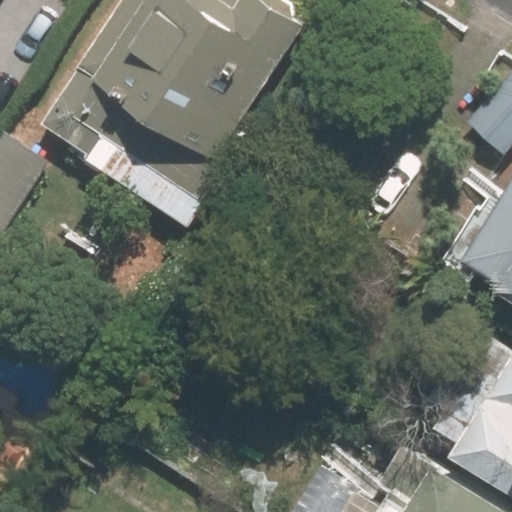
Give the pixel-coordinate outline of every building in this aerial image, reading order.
[(311,19),(282,0),(130,0),(52,121),(202,218),(259,132),(243,122),(311,19)] [(511,74),(476,114),(511,146),(511,74)] [(0,269),(68,158),(11,123),(0,140),(0,269)] [(507,280),(511,283),(511,188),(473,249),(511,274),(507,280)] [(470,431),(461,445),(511,478),(511,322),(510,321),(448,417),(470,431)] [(511,511),(511,495),(420,436),(370,511),(511,511)]
